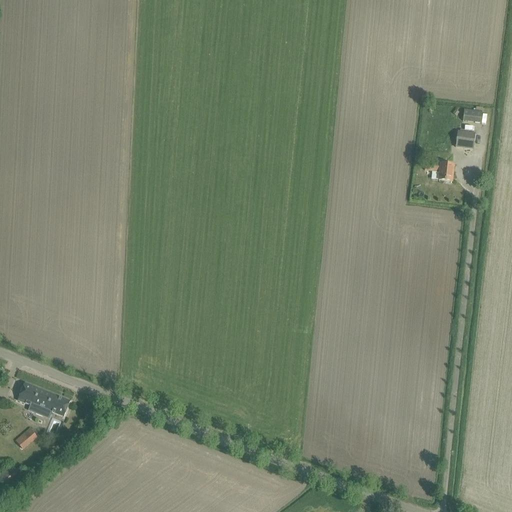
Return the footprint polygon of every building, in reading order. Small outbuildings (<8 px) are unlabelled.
[(476,107),(475,112),(464,111),(463,122),(481,124),(482,113),(483,108),(476,107)] [(456,148),(464,149),(474,150),(476,134),(458,132),(456,148)] [(431,179),(439,180),(439,181),(453,183),(455,166),(455,165),(425,162),(425,170),(432,171),(431,179)] [(18,401),(27,405),(52,415),(52,413),(64,418),(71,402),(25,384),(18,401)] [(15,441),(23,450),(37,438),(30,429),(15,441)] [(0,476),(0,489),(4,494),(23,479),(13,466),(0,476)]
